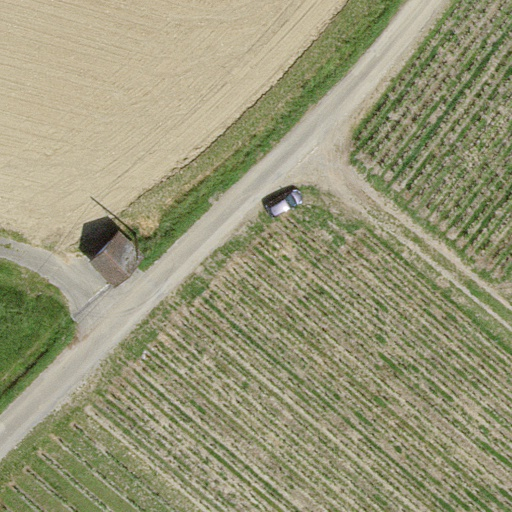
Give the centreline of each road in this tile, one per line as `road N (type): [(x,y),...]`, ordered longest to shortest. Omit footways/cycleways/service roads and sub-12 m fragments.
road 1 (unclassified): [(0,440),(307,137),(429,0)]
road 2 (track): [(307,137),(511,316)]
road 3 (track): [(122,319),(72,272),(0,245)]
